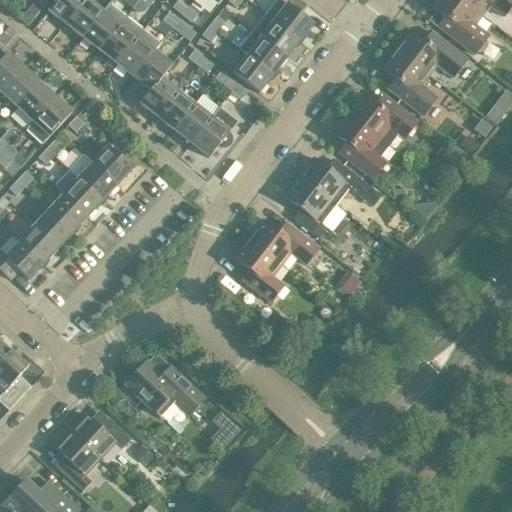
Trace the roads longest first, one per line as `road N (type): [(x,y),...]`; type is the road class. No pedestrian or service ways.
road 1 (residential): [(193,304),(223,205),(362,28)]
road 2 (unclassified): [(333,445),(208,331),(193,304)]
road 3 (secondary): [(359,470),(429,396),(464,333)]
road 4 (secondary): [(464,333),(397,378),(333,445)]
road 5 (residential): [(74,365),(193,304)]
road 6 (unclassified): [(0,458),(59,394),(74,365)]
